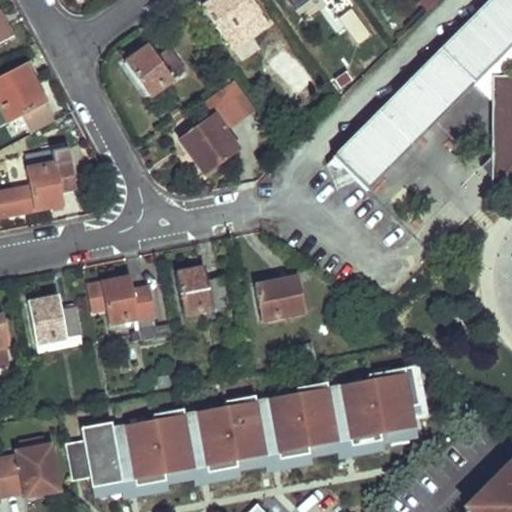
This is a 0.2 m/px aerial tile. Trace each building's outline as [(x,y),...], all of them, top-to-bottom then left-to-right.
[(268,24),(250,0),(214,0),(202,9),(222,37),(242,22),(252,36),(268,24)] [(511,0),(491,0),(332,159),(364,190),(472,83),(485,70),(511,43),(511,0)] [(0,17),(0,41),(10,35),(0,17)] [(252,36),(242,22),(222,37),(232,50),(252,36)] [(185,70),(169,49),(159,57),(150,45),(125,63),(149,96),(185,70)] [(0,120),(4,118),(7,124),(19,117),(29,133),(51,121),(42,104),(44,102),(22,63),(0,75),(0,120)] [(495,77),(485,70),(472,83),(494,105),(495,77)] [(511,77),(495,77),(494,105),(492,150),(491,180),(511,179),(511,77)] [(255,108),(235,80),(205,102),(213,113),(178,138),(204,175),(238,151),(224,132),(257,110),(255,108)] [(60,191),(75,188),(69,160),(68,161),(65,149),(25,157),(27,168),(24,169),(32,209),(63,203),(60,191)] [(491,180),(492,150),(476,165),(491,180)] [(210,280),(207,267),(178,273),(186,314),(229,305),(224,277),(210,280)] [(243,302),(238,275),(224,277),(229,305),(243,302)] [(106,308),(109,325),(135,320),(137,333),(155,330),(154,324),(147,288),(134,290),(131,278),(87,287),(91,311),(106,308)] [(297,278),(253,286),(259,321),(303,313),(297,278)] [(61,310),(58,297),(28,303),(36,344),(81,335),(75,307),(61,310)] [(165,337),(162,322),(154,324),(155,330),(137,333),(139,342),(165,337)] [(81,335),(36,344),(38,353),(83,344),(81,335)] [(311,343),(255,354),(258,370),(314,358),(311,343)] [(420,371),(77,416),(81,447),(65,449),(69,478),(87,475),(89,491),(419,448),(415,415),(425,414),(420,371)] [(178,373),(159,376),(161,388),(180,384),(178,373)] [(107,393),(91,396),(93,405),(108,402),(107,393)] [(57,484),(49,447),(17,453),(18,457),(0,460),(0,496),(25,491),(26,496),(43,493),(42,487),(57,484)] [(511,511),(511,460),(471,502),(480,511),(511,511)] [(58,490),(57,484),(42,487),(43,493),(58,490)]
